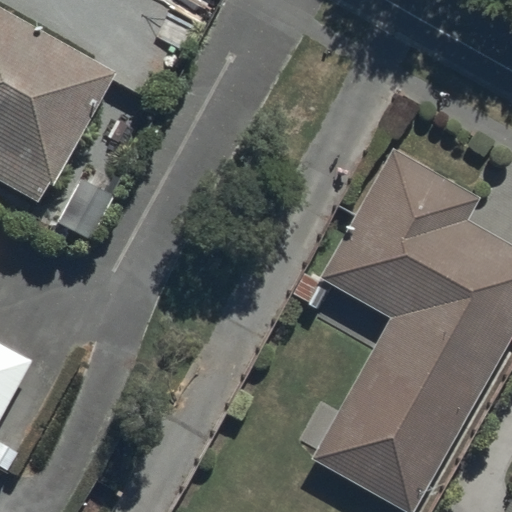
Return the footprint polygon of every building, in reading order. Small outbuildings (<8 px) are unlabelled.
[(113,79),(0,17),(0,191),(34,210),(47,188),(52,190),(113,79)] [(327,288),(384,321),(304,463),(389,511),(410,511),(511,334),(511,251),(465,225),(478,203),(393,154),(321,282),(306,273),(290,301),(312,313),(327,288)] [(110,200),(76,183),(52,227),(87,245),(110,200)] [(0,417),(30,365),(0,348),(0,417)] [(511,511),(511,497),(503,511),(511,511)]
